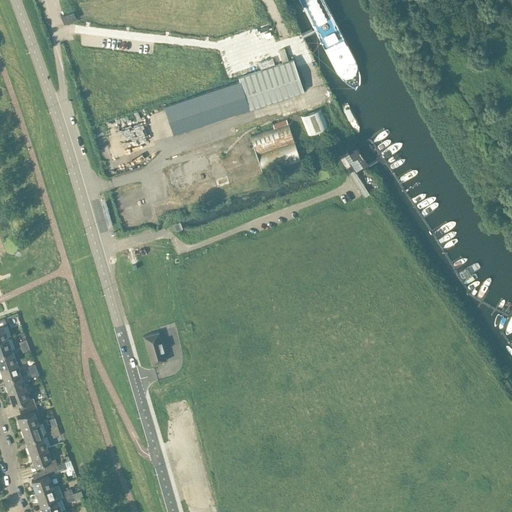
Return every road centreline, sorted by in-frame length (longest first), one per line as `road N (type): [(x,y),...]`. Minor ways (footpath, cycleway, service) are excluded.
road 1 (unclassified): [(97,252),(164,233),(184,251),(350,187)]
road 2 (secondary): [(172,511),(97,252)]
road 3 (secondary): [(97,252),(14,0)]
